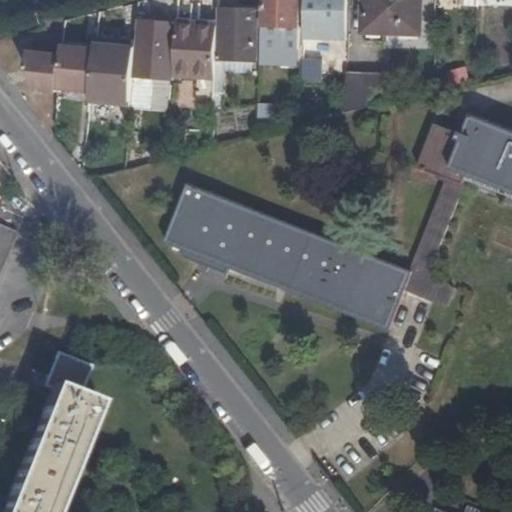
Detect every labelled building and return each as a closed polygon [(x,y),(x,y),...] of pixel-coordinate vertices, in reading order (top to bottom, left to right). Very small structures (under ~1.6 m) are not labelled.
[(300,0),(266,0),(265,26),(262,26),(261,48),(299,49),(300,28),(300,0)] [(350,0),(306,0),(304,77),(322,77),(324,40),(349,40),(350,0)] [(387,33),(421,34),(422,0),(366,0),(365,40),(386,41),(387,33)] [(422,0),(421,34),(436,34),(436,0),(422,0)] [(220,9),(219,26),(218,59),(257,60),(259,11),(220,9)] [(152,37),(153,22),(146,21),(144,37),(152,37)] [(134,77),(132,100),(131,107),(153,108),(155,78),(171,78),(175,79),(176,72),(179,24),(153,22),(152,37),(144,37),(141,77),(134,77)] [(219,26),(179,24),(176,72),(200,73),(198,97),(217,98),(218,59),(219,26)] [(120,36),(120,42),(120,47),(136,49),(137,37),(120,36)] [(120,42),(98,40),(97,53),(92,96),(132,100),(134,77),(136,49),(120,47),(120,42)] [(299,65),(299,49),(261,48),(261,64),(299,65)] [(58,92),(92,96),(97,53),(62,49),(61,58),(27,54),(26,73),(41,95),(57,96),(58,92)] [(346,114),(387,103),(389,74),(347,73),(346,114)] [(155,78),(153,108),(168,109),(171,78),(155,78)] [(92,96),(91,103),(131,107),(132,100),(92,96)] [(273,105),(259,105),(259,125),(273,125),(273,105)] [(448,177),(463,183),(467,173),(511,190),(511,128),(472,113),(465,130),(461,129),(460,132),(436,122),(418,165),(448,177)] [(0,179),(6,187),(9,178),(0,166),(0,179)] [(429,268),(463,183),(448,177),(411,269),(413,270),(406,289),(450,306),(456,291),(429,268)] [(7,189),(14,183),(9,178),(6,187),(7,189)] [(390,329),(406,289),(413,270),(411,269),(189,182),(166,241),(185,248),(183,255),(199,261),(202,255),(390,329)] [(0,272),(6,259),(15,237),(0,230),(0,272)] [(62,511),(67,503),(100,424),(96,420),(81,412),(63,404),(52,404),(43,419),(5,511),(62,511)]
